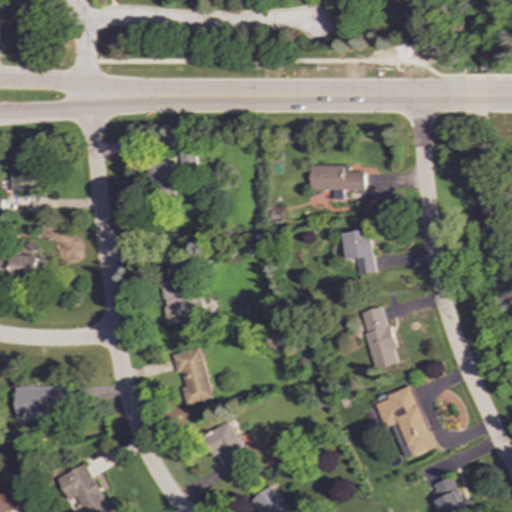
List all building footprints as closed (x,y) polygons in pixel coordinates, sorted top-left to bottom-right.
[(195,151),(179,152),(180,167),(196,166),(195,151)] [(171,161),(146,163),(147,186),(157,186),(158,193),(173,192),(171,161)] [(12,191),(33,191),(32,165),(12,165),(12,191)] [(365,172),(349,172),(349,165),(311,165),(310,190),(333,190),(332,200),(343,200),(344,190),(365,190),(365,172)] [(359,274),(374,273),(370,229),(344,232),(347,260),(357,259),(359,274)] [(47,258),(0,255),(0,276),(45,279),(47,258)] [(161,282),(166,324),(205,319),(202,291),(179,294),(178,279),(161,282)] [(375,369),(399,363),(385,306),(361,312),(375,369)] [(214,399),(200,347),(172,354),(177,373),(181,372),(189,405),(214,399)] [(69,387),(15,388),(16,419),(48,418),(48,404),(69,404),(69,387)] [(436,447),(413,387),(374,401),(385,429),(392,426),(404,459),(436,447)] [(203,434),(213,456),(222,452),(232,474),(251,465),(231,421),(203,434)] [(58,477),(68,500),(78,496),(85,511),(111,511),(89,463),(58,477)] [(440,511),(467,511),(452,477),(430,486),(440,511)] [(0,511),(27,509),(24,485),(0,487),(0,511)] [(289,511),(271,485),(249,500),(257,511),(289,511)]
